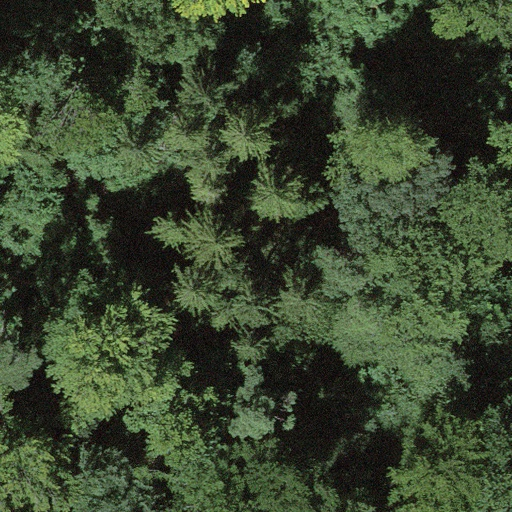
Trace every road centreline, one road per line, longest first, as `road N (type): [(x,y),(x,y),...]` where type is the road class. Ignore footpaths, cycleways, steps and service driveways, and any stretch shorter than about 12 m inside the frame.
road 1 (motorway): [(20,0),(499,511)]
road 2 (motorway): [(511,106),(413,0)]
